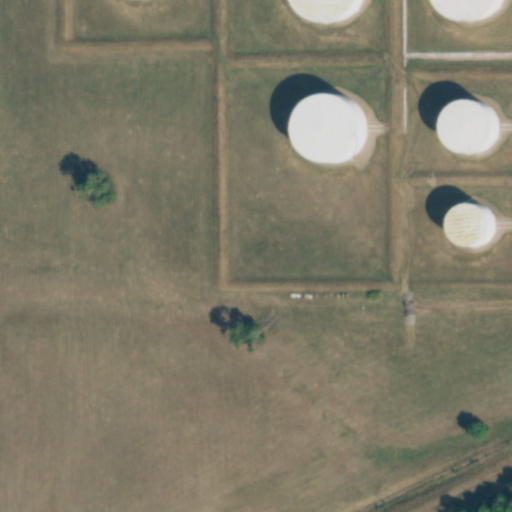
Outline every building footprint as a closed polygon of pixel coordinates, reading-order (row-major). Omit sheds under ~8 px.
[(297,0),(298,13),(319,12),(320,19),(362,18),(361,0),(297,0)] [(498,20),(499,0),(436,0),(435,15),(498,20)] [(359,96),(297,99),(300,160),(362,157),(359,96)] [(445,104),(447,152),(496,150),(494,102),(445,104)] [(450,222),(459,250),(496,237),(483,200),(457,210),(460,219),(450,222)]
